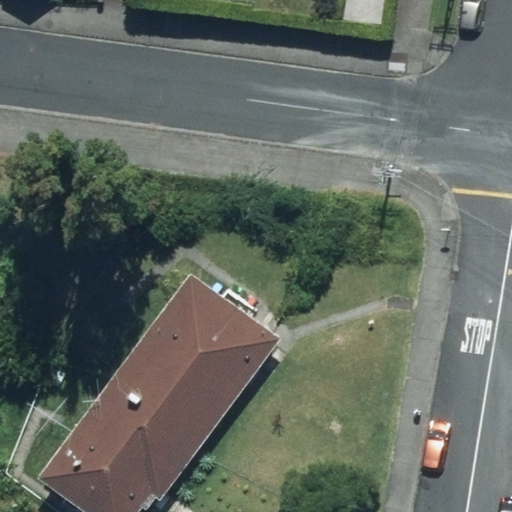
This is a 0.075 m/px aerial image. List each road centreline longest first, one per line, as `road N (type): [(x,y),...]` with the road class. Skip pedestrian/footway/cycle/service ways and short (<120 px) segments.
road 1 (residential): [(511,128),(0,61)]
road 2 (residential): [(471,511),(511,205)]
